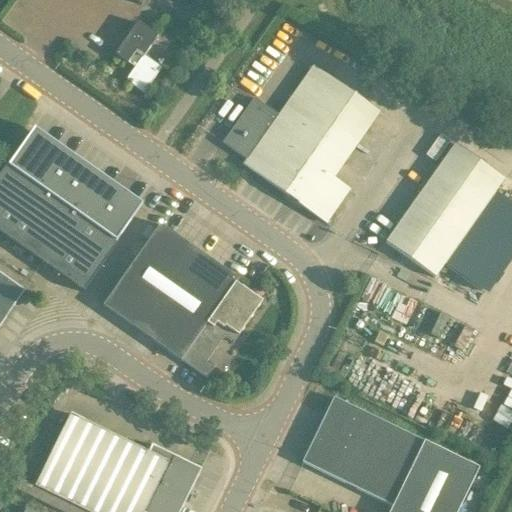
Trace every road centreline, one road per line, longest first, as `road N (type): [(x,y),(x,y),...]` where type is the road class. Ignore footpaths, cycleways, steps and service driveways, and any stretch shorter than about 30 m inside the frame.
road 1 (unclassified): [(0,46),(301,258),(320,300),(314,341),(260,446)]
road 2 (unclassified): [(0,403),(37,350),(60,336),(89,340),(260,446)]
